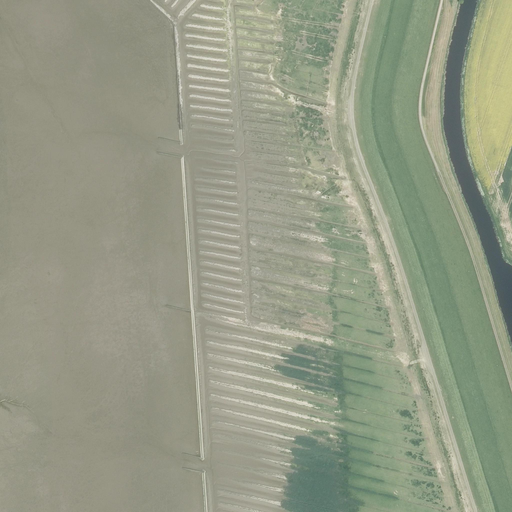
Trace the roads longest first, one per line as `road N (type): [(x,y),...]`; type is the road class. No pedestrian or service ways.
road 1 (track): [(475,511),(353,132),(352,83),(371,0)]
road 2 (track): [(442,0),(420,119),(511,387)]
